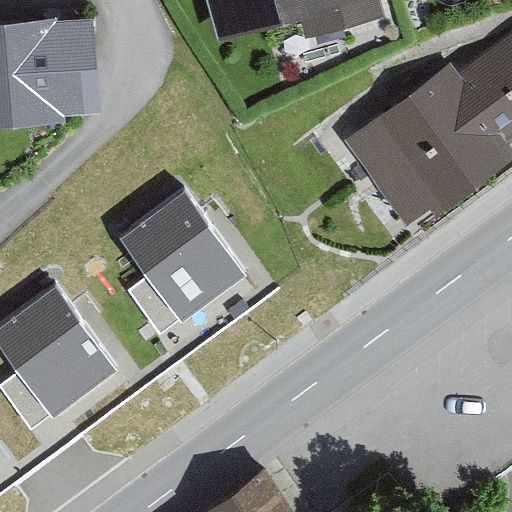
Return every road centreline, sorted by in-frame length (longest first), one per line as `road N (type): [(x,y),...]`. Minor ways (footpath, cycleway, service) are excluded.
road 1 (secondary): [(148,511),(511,239)]
road 2 (residential): [(137,0),(144,62),(129,108),(0,223)]
